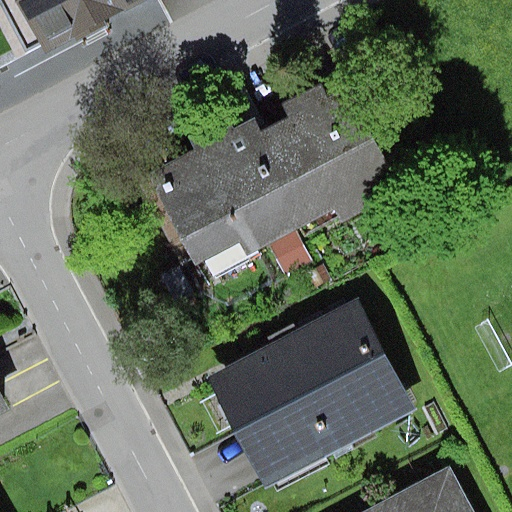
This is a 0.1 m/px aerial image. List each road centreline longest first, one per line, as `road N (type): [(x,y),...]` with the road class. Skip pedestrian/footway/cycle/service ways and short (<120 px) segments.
road 1 (residential): [(178,511),(0,173)]
road 2 (residential): [(284,0),(0,149)]
